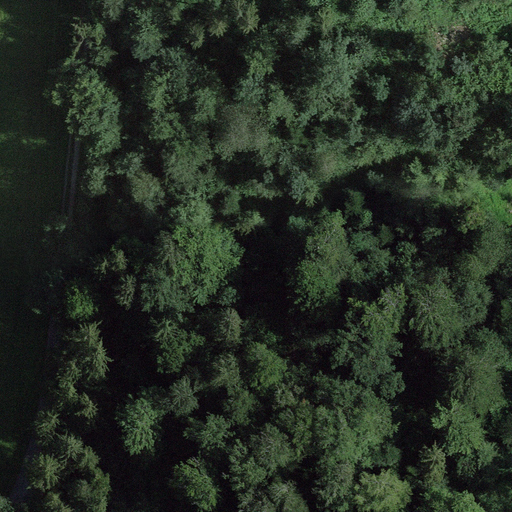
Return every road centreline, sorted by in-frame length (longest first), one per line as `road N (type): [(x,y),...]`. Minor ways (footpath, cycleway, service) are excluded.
road 1 (track): [(511,230),(364,331),(165,406),(33,479)]
road 2 (track): [(87,0),(50,408),(33,479)]
